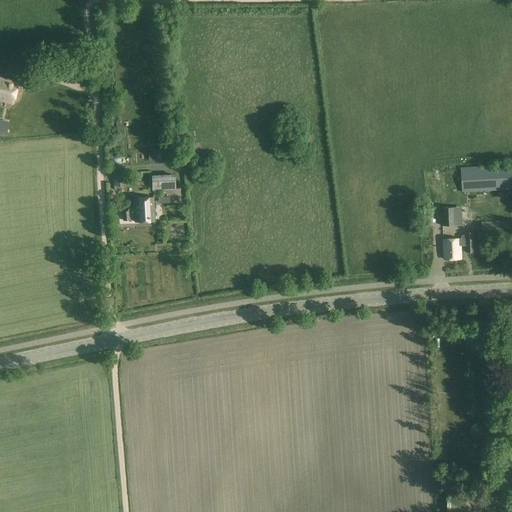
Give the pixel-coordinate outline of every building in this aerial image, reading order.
[(0,78),(0,100),(13,103),(18,83),(0,78)] [(0,119),(0,132),(6,134),(9,122),(0,119)] [(166,149),(154,150),(155,163),(167,162),(166,149)] [(511,165),(461,168),(462,193),(511,189),(511,165)] [(175,174),(151,175),(152,190),(175,189),(175,174)] [(115,176),(115,190),(125,189),(124,175),(115,176)] [(166,200),(175,199),(174,190),(166,191),(166,200)] [(123,220),(135,220),(135,222),(155,221),(154,197),(133,198),(134,208),(128,209),(128,211),(123,211),(123,220)] [(456,207),(443,208),(443,226),(456,225),(456,207)] [(482,222),(482,237),(511,235),(511,226),(511,220),(482,222)] [(445,259),(461,259),(461,246),(467,245),(467,252),(475,252),(474,233),(466,233),(467,238),(444,239),(445,259)] [(511,467),(511,450),(502,452),(504,468),(511,467)] [(448,511),(481,511),(481,493),(448,494),(448,511)]
